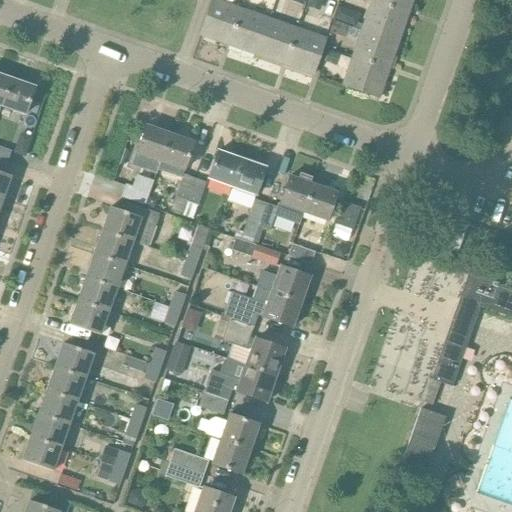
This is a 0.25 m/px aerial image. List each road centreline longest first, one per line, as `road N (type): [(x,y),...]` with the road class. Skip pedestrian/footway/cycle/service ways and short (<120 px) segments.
road 1 (residential): [(288,511),(407,156)]
road 2 (residential): [(0,362),(109,51)]
road 3 (residential): [(407,156),(109,51)]
road 4 (residential): [(407,156),(464,0)]
